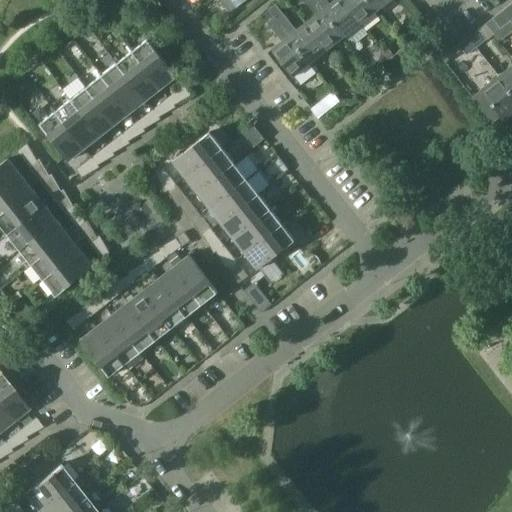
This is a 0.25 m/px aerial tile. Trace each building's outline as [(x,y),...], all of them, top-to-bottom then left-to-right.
[(245,0),(220,0),(230,12),(245,0)] [(302,0),(315,15),(305,23),(326,50),(343,36),(314,0),(302,0)] [(341,0),(334,0),(330,4),(326,0),(314,0),(343,36),(360,23),(341,0)] [(341,0),(360,23),(377,10),(369,0),(341,0)] [(369,0),(377,10),(389,0),(369,0)] [(510,20),(511,18),(511,2),(502,10),(510,20)] [(305,23),(296,30),(275,4),(268,9),(274,17),(310,63),(326,50),(305,23)] [(510,20),(502,10),(492,18),(500,28),(510,20)] [(317,72),(310,63),(274,17),(267,23),(282,42),(271,50),(299,86),(317,72)] [(476,47),(486,39),(478,29),(468,37),(476,47)] [(476,47),(468,37),(458,45),(466,55),(476,47)] [(160,88),(176,75),(147,38),(131,51),(160,88)] [(449,44),(438,53),(447,64),(458,55),(449,44)] [(145,100),(160,88),(131,51),(116,63),(145,100)] [(372,58),(365,64),(366,66),(368,68),(372,73),(379,67),(372,58)] [(130,112),(145,100),(116,63),(101,75),(130,112)] [(511,63),(498,75),(511,93),(511,63)] [(86,87),(114,124),(130,112),(101,75),(86,87)] [(511,93),(498,75),(480,89),(503,119),(511,112),(511,93)] [(178,103),(192,95),(184,85),(171,94),(178,103)] [(70,99),(99,136),(114,124),(86,87),(70,99)] [(156,106),(163,115),(176,107),(168,97),(156,106)] [(55,111),(84,148),(99,136),(70,99),(55,111)] [(234,106),(223,115),(231,126),(243,117),(234,106)] [(141,118),(148,127),(161,119),(153,109),(141,118)] [(55,111),(39,123),(68,160),(84,148),(55,111)] [(126,130),(133,139),(145,131),(137,121),(126,130)] [(252,124),(241,133),(253,148),(265,138),(252,124)] [(210,132),(173,161),(185,177),(222,148),(210,132)] [(111,142),(117,150),(130,143),(122,133),(111,142)] [(17,151),(26,163),(35,156),(27,143),(17,151)] [(95,154),(102,162),(115,155),(107,145),(95,154)] [(234,163),(222,148),(185,177),(197,192),(234,163)] [(167,152),(155,161),(160,167),(172,159),(167,152)] [(80,166),(87,174),(100,167),(92,157),(80,166)] [(29,166),(38,178),(47,171),(39,158),(29,166)] [(0,164),(0,189),(20,174),(8,159),(0,164)] [(246,178),(234,163),(197,192),(209,207),(246,178)] [(176,184),(167,173),(158,179),(166,192),(168,190),(176,184)] [(20,174),(0,189),(0,213),(32,189),(20,174)] [(51,174),(49,175),(41,182),(50,193),(59,187),(51,174)] [(258,193),(246,178),(209,207),(221,222),(258,193)] [(188,199),(179,188),(170,194),(178,207),(188,199)] [(0,213),(0,224),(7,233),(44,204),(32,189),(0,213)] [(63,189),(61,191),(53,197),(62,209),(71,202),(63,189)] [(270,209),(258,193),(221,222),(233,238),(270,209)] [(190,222),(192,220),(200,214),(191,203),(182,209),(190,222)] [(7,233),(19,249),(56,220),(44,204),(7,233)] [(75,204),(73,206),(65,212),(74,224),(83,217),(75,204)] [(282,224),(270,209),(233,238),(245,253),(282,224)] [(212,230),(203,218),(194,225),(202,238),(212,230)] [(87,219),(85,221),(77,227),(86,239),(95,232),(87,219)] [(19,249),(31,264),(68,235),(56,220),(19,249)] [(294,240),(282,224),(245,253),(257,269),(294,240)] [(215,233),(206,240),(213,253),(216,252),(224,245),(215,233)] [(31,264),(43,279),(80,250),(68,235),(31,264)] [(89,243),(98,254),(107,248),(99,235),(97,237),(89,243)] [(178,249),(171,240),(158,248),(166,258),(178,249)] [(236,261),(227,249),(218,256),(226,268),(228,267),(236,261)] [(66,287),(93,266),(80,250),(43,279),(56,295),(66,287)] [(142,260),(144,262),(150,270),(162,261),(155,253),(142,260)] [(173,267),(202,304),(218,292),(189,255),(173,267)] [(127,272),(129,274),(135,282),(147,273),(140,264),(127,272)] [(239,264),(230,271),(238,284),(248,276),(239,264)] [(158,279),(187,316),(202,304),(173,267),(158,279)] [(112,284),(119,294),(131,285),(125,276),(112,284)] [(142,291),(171,328),(187,316),(158,279),(142,291)] [(98,298),(104,306),(116,297),(109,288),(96,296),(98,298)] [(260,289),(249,298),(261,313),(272,305),(260,289)] [(127,303),(156,340),(171,328),(142,291),(127,303)] [(100,309),(94,300),(81,308),(83,310),(89,318),(100,309)] [(112,315),(140,352),(156,340),(127,303),(112,315)] [(73,330),(85,320),(79,312),(65,320),(73,330)] [(96,327),(125,364),(140,352),(112,315),(96,327)] [(80,339),(109,376),(125,364),(96,327),(80,339)] [(7,381),(0,371),(0,404),(13,421),(29,409),(7,381)] [(0,431),(13,421),(0,404),(0,431)] [(30,435),(44,427),(35,417),(24,426),(30,435)] [(20,429),(8,438),(15,447),(28,439),(26,437),(20,429)] [(0,458),(13,451),(5,441),(0,444),(0,458)] [(60,464),(24,493),(36,509),(73,480),(60,464)] [(63,511),(85,495),(73,480),(36,509),(38,511),(63,511)] [(95,511),(97,511),(85,495),(63,511),(95,511)]
